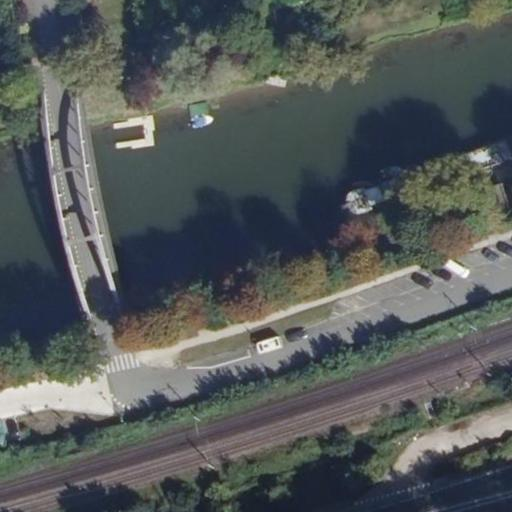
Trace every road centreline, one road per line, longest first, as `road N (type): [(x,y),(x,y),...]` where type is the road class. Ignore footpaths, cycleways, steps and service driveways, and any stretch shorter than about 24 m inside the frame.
road 1 (residential): [(511,275),(203,385),(130,385)]
road 2 (residential): [(130,385),(117,363),(45,0)]
road 3 (residential): [(130,385),(0,405)]
